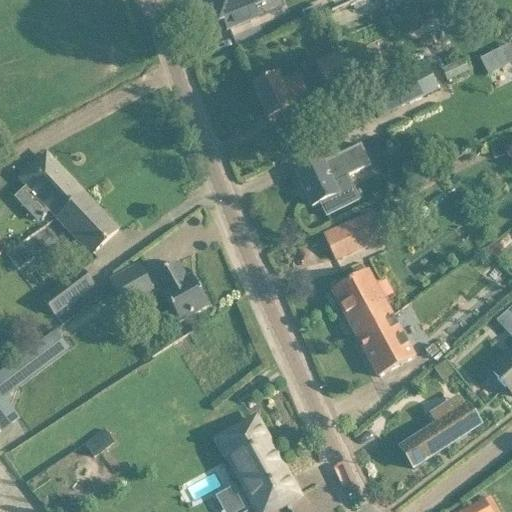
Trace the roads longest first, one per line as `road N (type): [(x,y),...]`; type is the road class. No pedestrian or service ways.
road 1 (tertiary): [(363,511),(285,352),(153,0)]
road 2 (residential): [(415,511),(511,433)]
